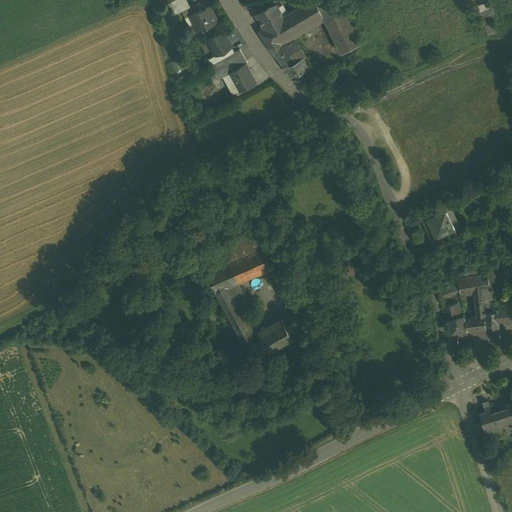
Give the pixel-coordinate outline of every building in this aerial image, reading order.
[(170,0),(166,2),(172,14),(181,9),(188,6),(184,0),(170,0)] [(279,40),(282,45),(295,37),(293,35),(321,19),(322,18),(317,8),(313,0),(308,0),(283,16),(264,27),(258,32),(270,46),(279,40)] [(337,0),(332,0),(317,8),(322,18),(321,19),(342,56),(361,46),(337,0)] [(497,13),(495,1),(482,3),(484,15),(497,13)] [(188,6),(181,9),(185,16),(190,14),(189,13),(199,9),(196,3),(188,6)] [(199,9),(189,13),(190,14),(194,23),(197,22),(200,28),(216,20),(209,4),(199,9)] [(276,5),(269,6),(256,14),(264,27),(283,16),(276,5)] [(223,31),(208,39),(216,54),(231,46),(223,31)] [(282,45),(287,51),(293,61),(303,57),(306,55),(295,37),(282,45)] [(282,45),(279,40),(270,46),(278,58),(287,51),(282,45)] [(216,54),(207,60),(210,65),(235,52),(231,46),(216,54)] [(235,52),(210,65),(217,79),(222,76),(229,72),(245,62),(247,61),(240,49),(235,52)] [(293,61),(287,51),(278,58),(291,75),(308,67),(303,57),(293,61)] [(183,62),(170,65),(173,79),(186,76),(183,62)] [(245,62),(229,72),(239,89),(255,80),(245,62)] [(239,89),(229,72),(222,76),(232,93),(239,89)] [(432,209),(420,215),(423,221),(427,219),(427,218),(434,215),(432,209)] [(434,215),(427,218),(427,219),(423,221),(431,238),(435,236),(436,236),(443,233),(454,228),(445,210),(434,215)] [(219,242),(229,262),(263,247),(254,227),(219,242)] [(443,233),(436,236),(435,236),(431,238),(434,244),(445,238),(443,233)] [(229,262),(206,273),(215,291),(226,286),(237,280),(266,268),(272,265),(263,247),(229,262)] [(285,259),(272,265),(266,268),(297,321),(315,311),(285,259)] [(482,294),(483,299),(498,296),(492,271),(482,273),(480,265),(463,270),(465,276),(457,277),(457,280),(460,292),(461,295),(471,293),(472,296),(475,295),(482,294)] [(226,286),(238,309),(250,303),(237,280),(226,286)] [(460,292),(457,280),(438,287),(442,299),(460,292)] [(238,309),(226,286),(215,291),(246,348),(256,342),(238,309)] [(482,294),(475,295),(477,318),(484,317),(483,299),(482,294)] [(495,298),(484,300),(485,307),(492,307),(496,306),(495,298)] [(453,304),(444,306),(448,319),(456,317),(453,304)] [(503,310),(498,310),(498,312),(498,320),(511,319),(511,306),(503,308),(503,310)] [(492,312),(485,313),(486,328),(499,327),(498,320),(498,312),(495,312),(492,312)] [(456,317),(448,319),(451,333),(467,331),(465,320),(464,316),(456,317)] [(477,318),(465,320),(467,331),(485,328),(484,317),(477,318)] [(279,320),(257,332),(259,335),(280,322),(279,320)] [(280,322),(259,335),(261,339),(256,342),(246,348),(253,361),(293,338),(283,321),(280,322)] [(439,355),(430,355),(431,363),(440,362),(439,355)] [(506,407),(491,412),(490,409),(486,411),(491,428),(492,428),(504,424),(505,427),(511,425),(511,428),(511,401),(505,404),(506,407)] [(485,411),(479,413),(485,433),(493,431),(492,428),(491,428),(486,411),(485,411)]
